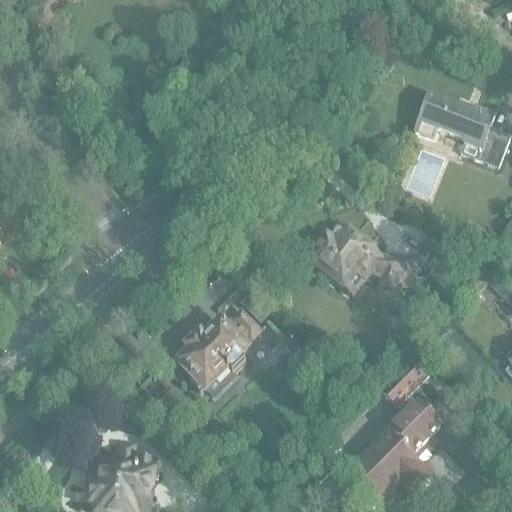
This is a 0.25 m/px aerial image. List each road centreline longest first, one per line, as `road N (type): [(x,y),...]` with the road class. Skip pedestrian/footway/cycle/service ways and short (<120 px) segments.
road 1 (unknown): [(121,240),(305,0)]
road 2 (residential): [(0,74),(133,254)]
road 3 (tertiary): [(0,396),(145,270)]
road 4 (tertiary): [(145,270),(218,194),(260,125)]
road 5 (tertiary): [(260,125),(133,254)]
road 6 (tertiary): [(133,254),(0,363)]
road 7 (tertiary): [(356,0),(260,125)]
